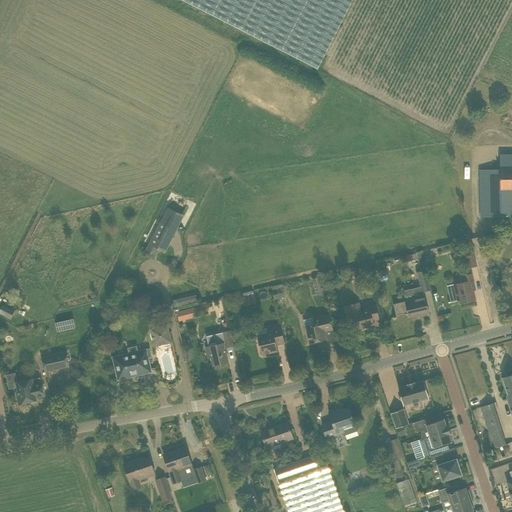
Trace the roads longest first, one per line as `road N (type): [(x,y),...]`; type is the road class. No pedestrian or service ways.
road 1 (tertiary): [(0,446),(221,400)]
road 2 (tertiary): [(221,400),(438,350)]
road 3 (residential): [(438,350),(494,511)]
